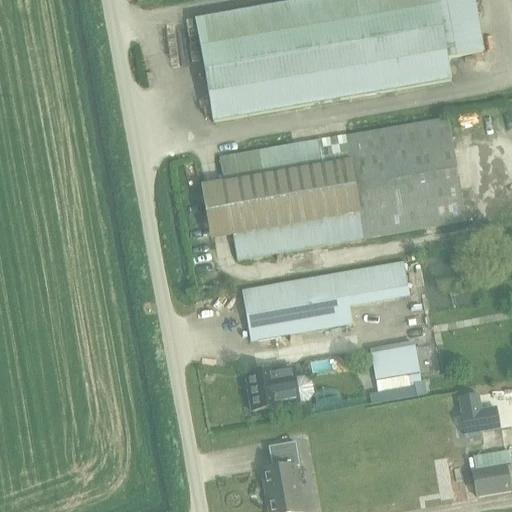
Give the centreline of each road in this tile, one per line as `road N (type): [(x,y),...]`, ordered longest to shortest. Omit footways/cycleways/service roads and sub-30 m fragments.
road 1 (unclassified): [(199,511),(106,0)]
road 2 (track): [(228,278),(472,235)]
